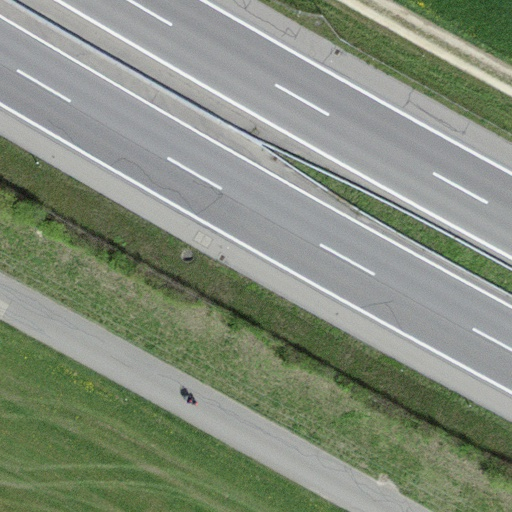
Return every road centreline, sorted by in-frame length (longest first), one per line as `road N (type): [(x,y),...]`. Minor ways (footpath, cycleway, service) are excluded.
road 1 (motorway): [(0,58),(511,348)]
road 2 (motorway): [(511,214),(126,0)]
road 3 (unclassified): [(385,511),(0,298)]
road 4 (track): [(511,88),(351,0)]
